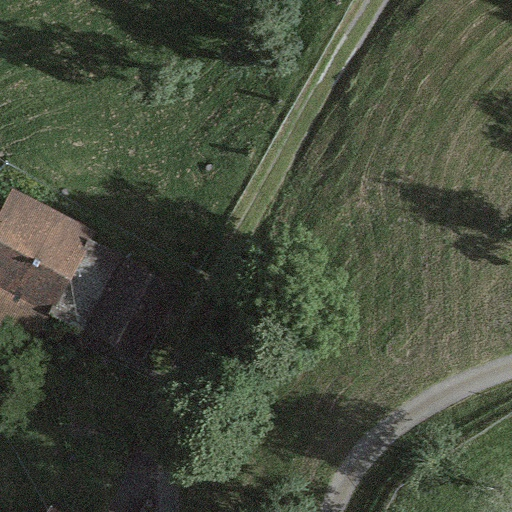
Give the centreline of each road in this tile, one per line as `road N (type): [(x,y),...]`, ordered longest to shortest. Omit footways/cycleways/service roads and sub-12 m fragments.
road 1 (track): [(383,0),(225,273),(164,400)]
road 2 (track): [(511,366),(460,386),(383,436),(331,511)]
